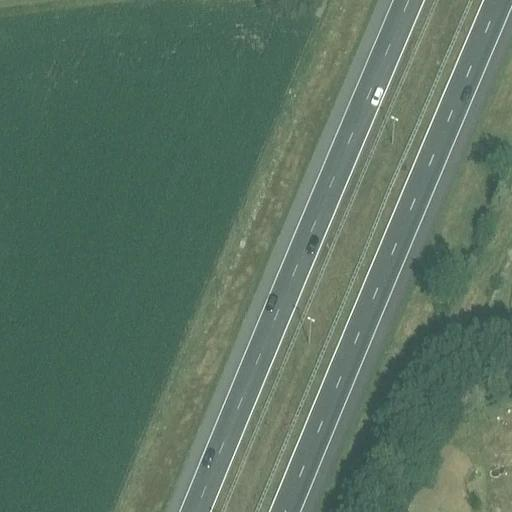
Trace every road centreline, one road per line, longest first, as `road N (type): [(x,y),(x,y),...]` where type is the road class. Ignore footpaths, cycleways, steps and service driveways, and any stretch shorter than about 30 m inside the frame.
road 1 (motorway): [(287,511),(502,0)]
road 2 (motorway): [(407,0),(193,511)]
